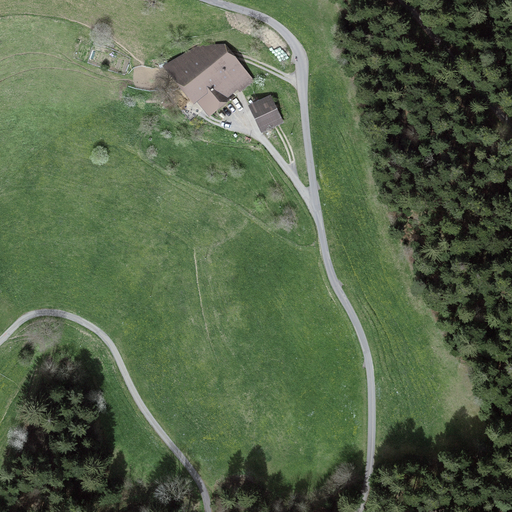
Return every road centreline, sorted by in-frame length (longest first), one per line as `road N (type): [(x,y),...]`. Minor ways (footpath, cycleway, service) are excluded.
road 1 (unclassified): [(218,0),(273,22),(302,54),(312,203),(333,281),(361,328),(372,390),(369,475),(358,511)]
road 2 (unclassified): [(511,126),(400,0)]
